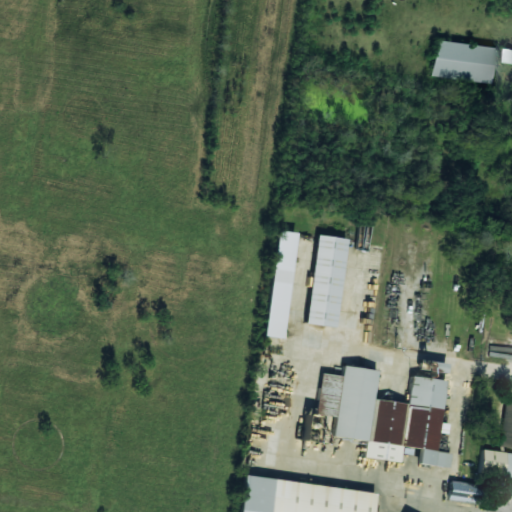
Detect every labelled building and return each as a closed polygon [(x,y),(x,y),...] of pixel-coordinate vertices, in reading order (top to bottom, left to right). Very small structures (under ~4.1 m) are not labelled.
[(436,40),(493,47),(488,83),(432,76),(436,40)] [(511,48),(505,48),(503,62),(511,63),(511,48)] [(263,337),(280,339),(293,233),(275,231),(263,337)] [(344,239),(332,326),(302,322),(314,234),(344,239)] [(362,438),(328,432),(339,364),(373,369),(362,438)] [(443,382),(435,448),(401,444),(410,377),(443,382)] [(511,402),(503,401),(498,446),(511,448),(511,402)] [(511,452),(480,451),(478,474),(511,476),(511,452)] [(237,511),(243,476),(370,495),(367,511),(237,511)] [(475,484),(448,481),(446,499),(473,502),(475,484)]
